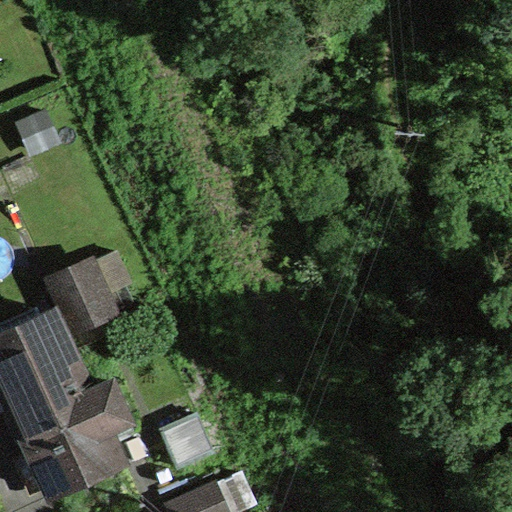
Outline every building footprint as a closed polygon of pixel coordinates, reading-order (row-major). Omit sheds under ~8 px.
[(95,209),(58,227),(66,243),(85,234),(95,255),(114,245),(95,209)] [(91,260),(50,279),(74,330),(115,311),(91,260)] [(0,338),(0,373),(56,490),(124,458),(109,427),(133,415),(115,378),(92,389),(55,312),(0,338)] [(178,451),(150,466),(163,490),(191,475),(178,451)] [(169,511),(228,511),(214,482),(166,505),(169,511)]
